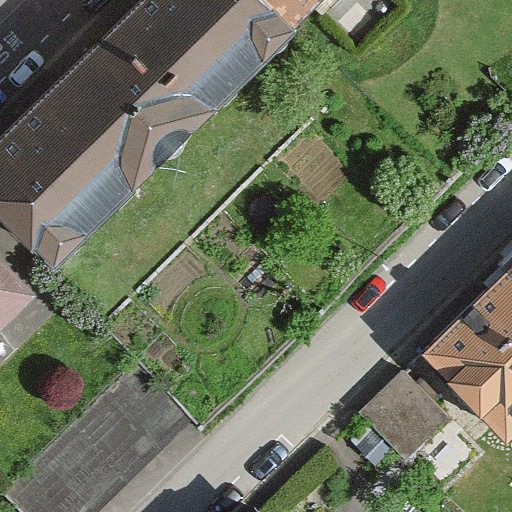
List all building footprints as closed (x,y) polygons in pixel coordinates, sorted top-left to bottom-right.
[(138,0),(97,40),(183,128),(296,19),(277,0),(138,0)] [(277,0),(296,19),(316,0),(277,0)] [(0,194),(58,252),(183,128),(97,40),(0,135),(0,194)] [(0,239),(0,314),(38,277),(0,239)] [(511,410),(511,254),(508,250),(424,335),(506,416),(511,410)] [(137,364),(8,487),(32,511),(90,511),(189,418),(137,364)] [(445,410),(403,366),(362,404),(404,449),(445,410)] [(281,511),(268,499),(255,511),(281,511)]
